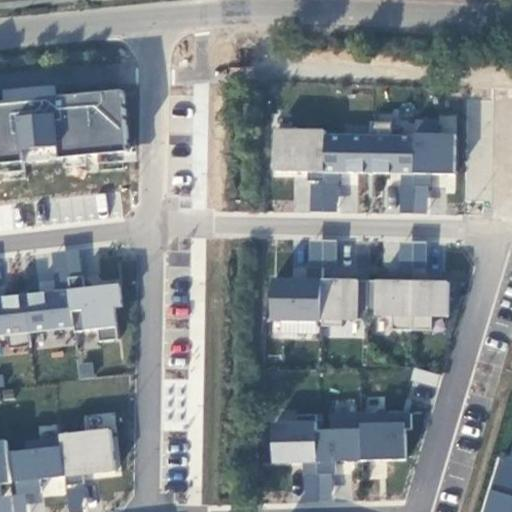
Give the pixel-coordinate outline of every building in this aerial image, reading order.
[(0,98),(0,159),(128,151),(123,88),(55,93),(54,85),(0,88),(1,98),(0,98)] [(456,127),(272,122),(270,171),(399,174),(398,212),(427,213),(428,189),(454,190),(456,127)] [(339,174),(310,174),(309,208),(338,209),(339,174)] [(38,271),(39,288),(82,286),(80,250),(48,251),(49,271),(38,271)] [(269,276),(268,338),(318,339),(318,322),(358,323),(359,278),(269,276)] [(449,280),(359,278),(358,296),(366,296),(366,314),(392,314),(392,328),(432,329),(432,316),(448,317),(449,280)] [(117,289),(0,294),(0,335),(97,330),(98,340),(120,339),(117,289)] [(406,460),(406,410),(324,409),(323,417),(269,416),(268,464),(302,465),(301,501),(331,502),(332,459),(406,460)] [(8,439),(0,439),(0,511),(25,511),(24,500),(77,495),(76,477),(119,473),(115,427),(57,432),(58,445),(8,448),(8,439)] [(511,511),(511,457),(498,453),(481,511),(511,511)]
